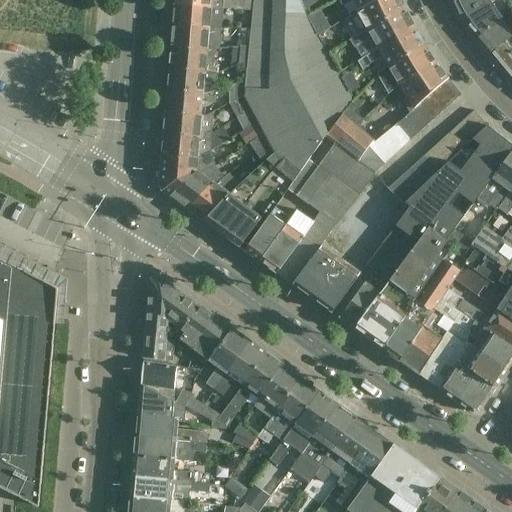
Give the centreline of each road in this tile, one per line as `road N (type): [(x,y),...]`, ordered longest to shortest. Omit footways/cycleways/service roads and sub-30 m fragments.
road 1 (secondary): [(470,459),(111,199)]
road 2 (tertiary): [(93,511),(111,199)]
road 3 (secondary): [(111,199),(127,0)]
road 4 (residential): [(511,115),(480,87),(422,0)]
road 5 (secondary): [(111,199),(0,134)]
